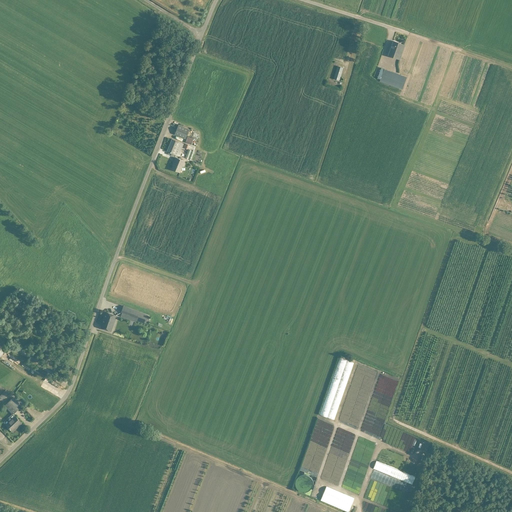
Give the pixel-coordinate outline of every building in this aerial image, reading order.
[(388,55),(399,59),(401,53),(403,49),(404,45),(403,45),(402,44),(393,41),(388,55)] [(373,54),(363,51),(358,66),(368,70),(373,54)] [(343,67),(337,65),(334,79),(339,80),(343,67)] [(379,81),(402,90),(406,77),(384,69),(379,81)] [(189,129),(183,127),(178,125),(174,134),(186,139),(189,129)] [(193,138),(187,136),(185,142),(191,144),(193,138)] [(184,144),(176,141),(172,139),(167,151),(179,156),(184,144)] [(190,150),(187,158),(193,161),(197,152),(190,150)] [(172,169),(176,171),(180,172),(184,161),(175,157),(174,162),(172,169)] [(121,312),(137,318),(138,317),(145,320),(147,315),(140,312),(123,306),(121,312)] [(101,328),(106,329),(111,331),(116,315),(111,314),(106,312),(101,328)] [(340,358),(323,416),(337,421),(355,363),(340,358)] [(392,405),(400,381),(382,376),(380,383),(379,388),(389,391),(387,399),(390,399),(389,402),(387,402),(387,403),(392,405)] [(27,378),(26,380),(37,387),(39,385),(27,378)] [(0,395),(0,398),(2,400),(9,392),(6,390),(0,395)] [(355,427),(360,427),(370,397),(368,397),(368,395),(369,392),(365,392),(363,398),(363,393),(357,393),(356,391),(351,391),(343,415),(343,423),(355,427)] [(27,407),(28,405),(18,397),(16,399),(27,407)] [(11,399),(4,405),(13,414),(19,408),(16,404),(11,399)] [(19,426),(22,423),(15,416),(6,425),(12,431),(18,425),(19,426)] [(335,439),(323,480),(341,485),(353,444),(354,444),(356,437),(338,432),(336,439),(335,439)] [(371,465),(377,446),(360,441),(358,446),(366,449),(364,452),(356,450),(355,453),(353,460),(351,465),(369,470),(370,468),(365,466),(366,464),(371,465)] [(378,463),(375,471),(415,485),(418,477),(378,463)] [(367,476),(368,474),(359,471),(359,470),(350,467),(349,470),(367,476)] [(361,494),(365,481),(359,478),(359,479),(357,478),(354,485),(357,486),(356,489),(352,487),(351,490),(361,494)] [(327,488),(322,503),(351,511),(356,497),(327,488)]
